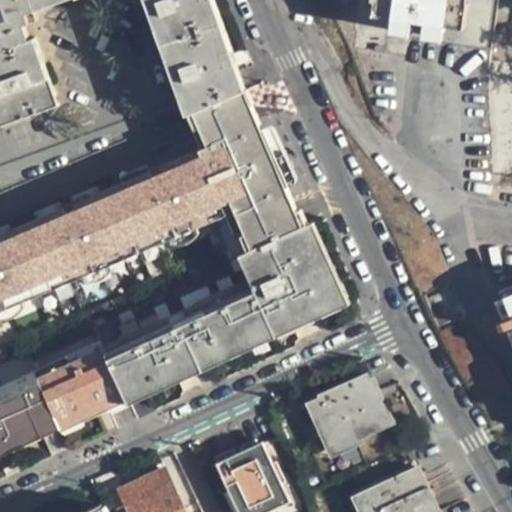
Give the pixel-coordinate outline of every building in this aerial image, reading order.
[(148,0),(180,85),(238,60),(216,0),(0,0),(0,117),(2,122),(60,100),(37,35),(30,37),(25,22),(31,18),(28,10),(56,0),(148,0)] [(376,0),(375,12),(467,25),(469,0),(376,0)] [(238,60),(180,85),(189,111),(248,86),(238,60)] [(257,100),(250,85),(248,86),(189,111),(187,112),(199,137),(259,110),(255,101),(257,100)] [(508,110),(430,99),(423,141),(494,152),(493,170),(511,172),(511,131),(507,131),(508,110)] [(238,225),(297,199),(291,183),(265,125),(259,110),(199,137),(202,146),(0,236),(0,313),(7,311),(11,306),(27,299),(33,299),(47,293),(42,284),(72,271),(76,280),(91,273),(95,269),(112,261),(118,261),(131,255),(127,246),(157,233),(161,242),(176,235),(179,231),(196,223),(202,223),(217,217),(213,208),(227,201),(231,210),(238,225)] [(271,123),(265,125),(291,183),(297,181),(299,172),(278,126),(271,123)] [(238,225),(249,250),(309,222),(311,221),(305,206),(301,207),(297,199),(238,225)] [(217,217),(231,210),(227,201),(213,208),(217,217)] [(319,248),(309,222),(249,250),(243,252),(260,287),(110,356),(128,396),(145,388),(143,384),(175,369),(180,372),(227,351),(226,346),(258,331),(263,334),(277,327),(276,323),(290,317),(293,320),(342,297),(336,283),(339,281),(324,247),(319,248)] [(127,246),(131,255),(161,242),(157,233),(127,246)] [(42,284),(47,293),(76,280),(72,271),(42,284)] [(455,317),(443,291),(430,296),(441,324),(455,317)] [(84,417),(128,396),(110,356),(103,339),(39,368),(63,421),(81,413),(84,417)] [(39,368),(0,385),(0,455),(65,427),(63,421),(39,368)] [(380,397),(377,392),(368,373),(324,393),(326,398),(318,403),(326,424),(330,423),(339,445),(363,435),(361,427),(390,415),(382,396),(380,397)] [(85,421),(84,417),(81,413),(63,421),(65,427),(67,430),(85,421)] [(265,440),(221,461),(245,511),(260,511),(292,498),(265,440)] [(440,511),(418,465),(359,493),(368,511),(440,511)] [(134,511),(189,511),(168,466),(123,487),(134,511)]
